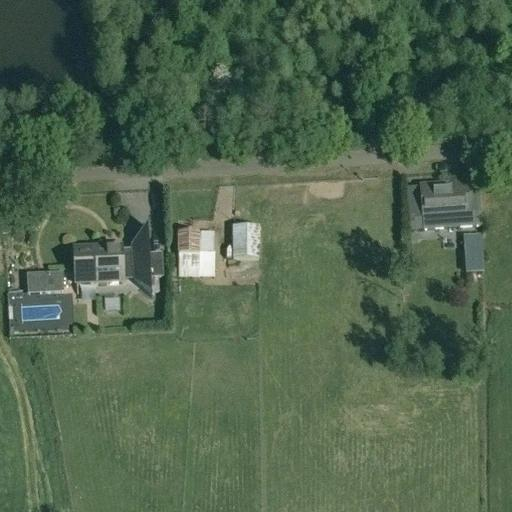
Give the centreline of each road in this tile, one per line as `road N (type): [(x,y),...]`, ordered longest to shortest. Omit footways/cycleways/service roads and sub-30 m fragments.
road 1 (unclassified): [(0,177),(511,152)]
road 2 (track): [(394,112),(0,135)]
